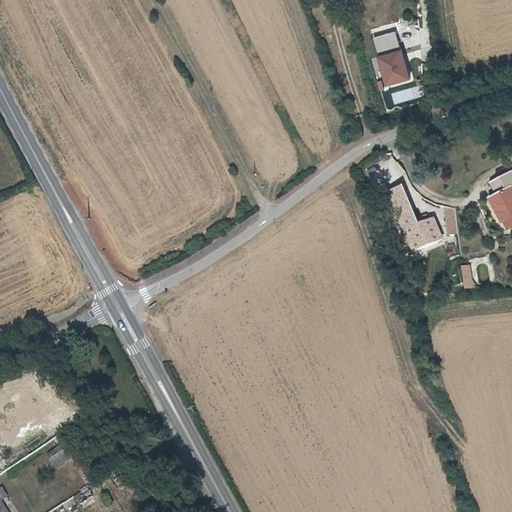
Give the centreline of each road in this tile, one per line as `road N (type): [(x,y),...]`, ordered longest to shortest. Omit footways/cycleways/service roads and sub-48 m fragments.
road 1 (residential): [(117,306),(224,253),(370,141),(511,92)]
road 2 (track): [(152,0),(271,219)]
road 3 (secondary): [(117,306),(0,93)]
road 4 (secondary): [(229,511),(117,306)]
road 5 (residential): [(117,306),(0,362)]
